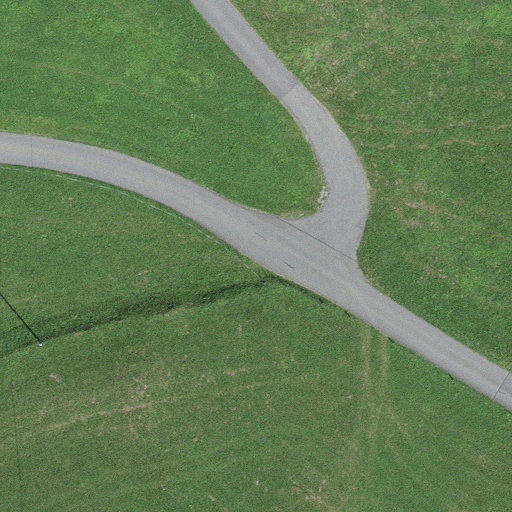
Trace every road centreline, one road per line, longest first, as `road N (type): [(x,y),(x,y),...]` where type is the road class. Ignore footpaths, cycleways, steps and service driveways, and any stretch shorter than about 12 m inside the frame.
road 1 (unclassified): [(0,147),(169,184),(511,397)]
road 2 (motorway): [(511,500),(0,252)]
